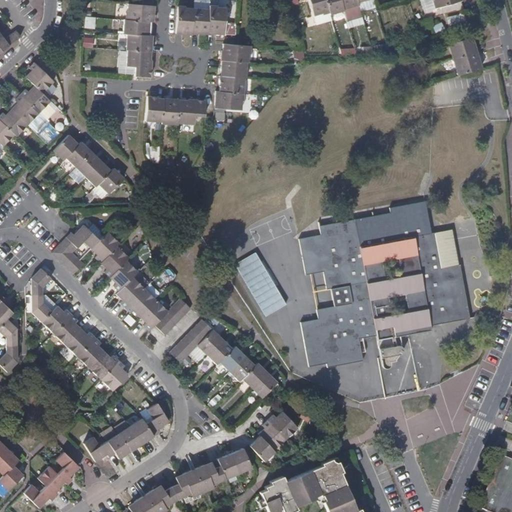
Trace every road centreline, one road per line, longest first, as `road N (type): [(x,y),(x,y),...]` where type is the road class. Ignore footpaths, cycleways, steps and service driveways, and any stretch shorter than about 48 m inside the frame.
road 1 (residential): [(0,237),(18,234),(174,387),(182,418),(174,447),(80,511)]
road 2 (residential): [(164,0),(162,44),(199,51),(195,76),(156,85),(119,81),(118,116)]
road 3 (residential): [(511,360),(446,511)]
